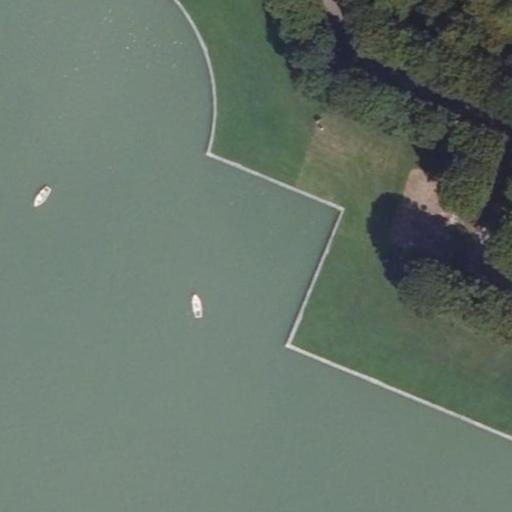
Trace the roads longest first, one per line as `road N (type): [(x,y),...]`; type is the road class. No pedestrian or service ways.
road 1 (track): [(511,124),(348,58),(324,0)]
road 2 (track): [(511,285),(471,268),(511,166)]
